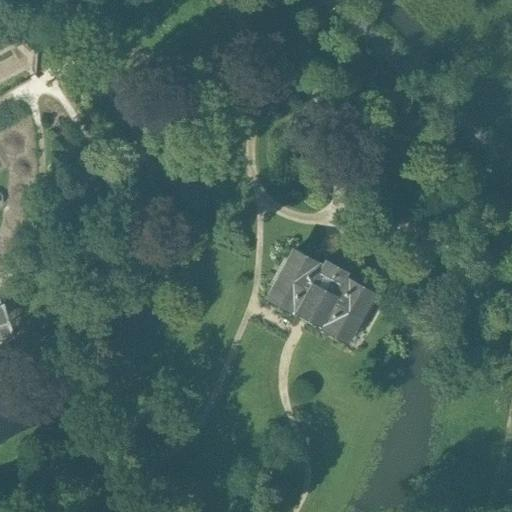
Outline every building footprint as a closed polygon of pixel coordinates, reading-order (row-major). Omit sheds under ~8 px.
[(348,185),(360,191),(374,167),(384,173),(392,158),(371,146),(348,185)] [(324,259),(320,266),(312,261),(308,258),(307,254),(300,251),(297,252),(293,250),(268,294),(288,305),(290,302),(299,306),(295,313),(313,324),(317,317),(339,276),(343,269),(324,259)] [(339,276),(317,317),(326,321),(324,324),(344,335),(368,291),(348,280),(348,281),(339,276)] [(0,339),(13,336),(4,306),(2,302),(0,303),(0,301),(0,339)] [(153,390),(140,403),(174,438),(181,432),(179,429),(185,423),(177,415),(172,419),(156,401),(160,398),(153,390)]
